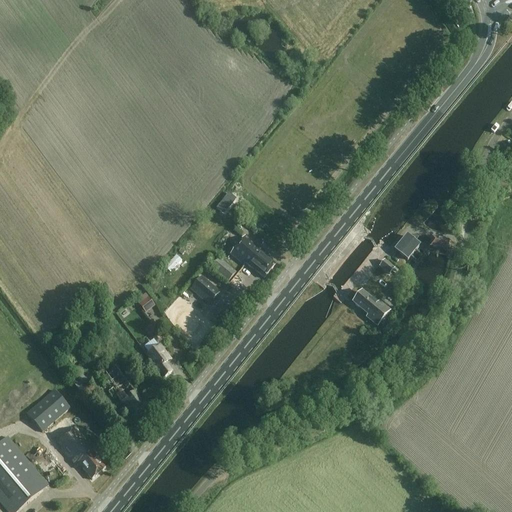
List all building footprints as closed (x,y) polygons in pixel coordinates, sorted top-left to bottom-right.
[(243,266),(245,264),(247,262),(249,264),(253,258),(257,260),(263,252),(245,237),(230,255),(243,266)] [(395,251),(407,261),(419,247),(407,237),(395,251)] [(442,252),(447,253),(449,243),(447,243),(444,242),(436,240),(433,240),(432,240),(430,249),(434,250),(437,251),(438,251),(442,252)] [(245,264),(264,279),(275,266),(266,258),(268,256),(263,252),(257,260),(253,258),(249,264),(247,262),(245,264)] [(176,257),(164,269),(170,274),(173,271),(175,272),(179,267),(178,266),(182,262),(176,257)] [(211,269),(228,283),(236,273),(219,259),(211,269)] [(380,267),(389,275),(394,269),(384,262),(380,267)] [(191,291),(209,306),(220,294),(202,279),(191,291)] [(236,279),(231,285),(236,289),(241,283),(236,279)] [(388,293),(400,302),(403,297),(392,288),(388,293)] [(377,306),(362,293),(353,304),(369,317),(367,319),(377,327),(389,312),(379,304),(377,306)] [(385,297),(381,301),(388,306),(391,302),(385,297)] [(140,306),(146,313),(155,306),(149,299),(140,306)] [(189,304),(184,299),(174,310),(180,315),(189,304)] [(224,305),(216,315),(221,319),(230,309),(224,305)] [(145,331),(149,336),(150,335),(156,343),(162,339),(155,330),(156,330),(153,325),(145,331)] [(146,356),(164,379),(172,373),(165,363),(170,359),(160,346),(146,356)] [(139,387),(117,358),(95,375),(101,382),(103,380),(106,385),(103,387),(113,400),(116,398),(127,413),(129,411),(133,415),(146,406),(138,396),(142,393),(138,387),(139,387)] [(81,394),(90,387),(79,373),(70,380),(81,394)] [(27,415),(42,433),(70,409),(54,391),(27,415)] [(92,481),(105,469),(97,459),(99,457),(75,429),(58,445),(77,468),(79,466),(92,481)] [(0,504),(6,511),(18,511),(19,511),(48,487),(7,438),(0,443),(0,504)] [(54,465),(63,475),(68,471),(49,448),(47,450),(39,441),(26,452),(44,473),(54,465)]
